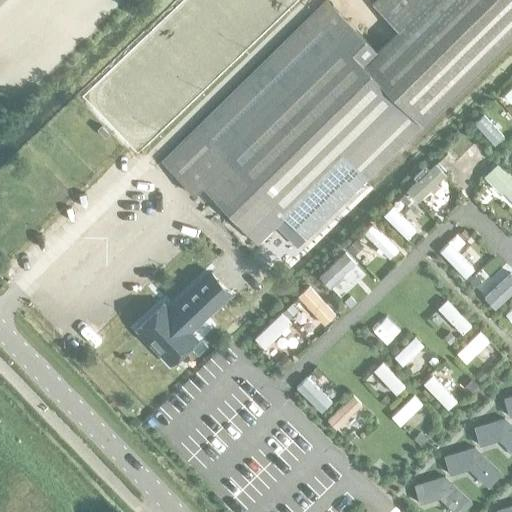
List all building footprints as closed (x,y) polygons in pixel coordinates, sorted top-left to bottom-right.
[(511,0),(373,0),(370,3),(395,29),(375,49),(327,0),(322,0),(159,161),(192,195),(202,185),(256,242),(283,216),(305,239),(421,125),(511,35),(511,0)] [(504,135),(483,111),(473,121),(494,144),(504,135)] [(445,172),(434,161),(405,189),(416,200),(445,172)] [(511,178),(496,162),(484,174),(511,202),(511,178)] [(410,199),(403,193),(399,197),(406,204),(410,199)] [(415,229),(391,205),(382,214),(406,238),(415,229)] [(398,248),(371,222),(362,231),(390,257),(398,248)] [(471,234),(464,227),(458,232),(465,240),(471,234)] [(361,247),(354,239),(346,247),(353,254),(361,247)] [(474,268),(450,241),(440,250),(464,276),(474,268)] [(356,262),(344,250),(317,276),(329,288),(356,262)] [(161,301),(134,327),(169,364),(196,338),(190,331),(231,291),(210,269),(169,309),(161,301)] [(511,291),(511,272),(511,271),(483,296),(494,308),(511,291)] [(481,280),(476,273),(469,278),(474,285),(481,280)] [(334,313),(307,283),(296,293),(323,323),(334,313)] [(355,302),(349,295),(343,300),(349,307),(355,302)] [(471,324),(446,298),(437,307),(462,333),(471,324)] [(298,310),(291,302),(282,310),(289,318),(298,310)] [(290,322),(280,311),(275,317),(254,337),(263,347),(290,322)] [(455,337),(449,330),(443,336),(450,343),(455,337)] [(488,340),(479,330),(456,352),(465,362),(488,340)] [(401,364),(423,345),(414,335),(393,355),(401,364)] [(292,361),(284,352),(277,358),(285,367),(292,361)] [(404,385),(382,360),(372,369),(395,393),(404,385)] [(322,371),(316,365),(310,370),(316,377),(322,371)] [(487,374),(480,367),(474,374),(481,380),(487,374)] [(456,400),(431,373),(422,382),(447,409),(456,400)] [(331,400),(307,376),(297,386),(321,410),(331,400)] [(478,383),(471,378),(465,385),(472,391),(478,383)] [(421,403),(412,393),(390,415),(399,425),(421,403)] [(361,403),(352,394),(326,418),(335,428),(361,403)] [(478,450),(498,445),(511,460),(511,436),(508,433),(509,432),(508,431),(506,432),(505,433),(503,425),(473,432),(477,451),(478,450)] [(358,436),(352,429),(346,435),(352,442),(358,436)] [(425,437),(419,431),(413,437),(419,444),(425,437)] [(446,478),(467,473),(483,491),(482,492),(483,493),(496,481),(496,480),(495,481),(477,461),(478,460),(477,459),(475,461),(474,461),(472,453),(441,461),(446,479),(446,478)] [(415,506),(435,501),(444,511),(461,511),(465,509),(464,508),(463,509),(445,489),(446,488),(445,487),(444,489),(442,489),(440,481),(410,489),(414,507),(415,507),(415,506)]
